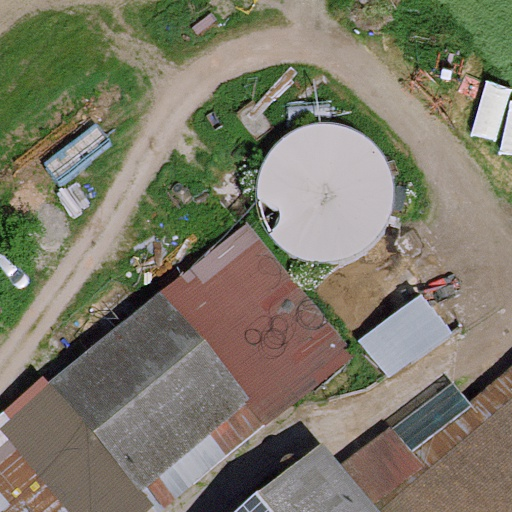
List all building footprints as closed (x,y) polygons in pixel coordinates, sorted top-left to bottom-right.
[(303,206),(291,242),(385,274),(423,160),(312,122),(285,200),(303,206)] [(352,357),(248,230),(158,303),(240,405),(261,431),(352,357)] [(404,381),(470,337),(443,297),(377,341),(404,381)] [(158,303),(52,392),(137,493),(240,405),(158,303)] [(454,386),(390,433),(425,472),(369,511),(396,511),(511,414),(511,371),(470,406),(454,386)] [(151,511),(153,511),(137,493),(52,392),(45,383),(0,420),(0,433),(66,511),(151,511)] [(153,511),(167,511),(261,431),(240,405),(137,493),(153,511)] [(511,511),(511,414),(396,511),(511,511)] [(66,511),(0,433),(0,511),(66,511)] [(369,511),(425,472),(390,433),(335,474),(366,511),(369,511)] [(366,511),(335,474),(318,455),(250,511),(366,511)]
